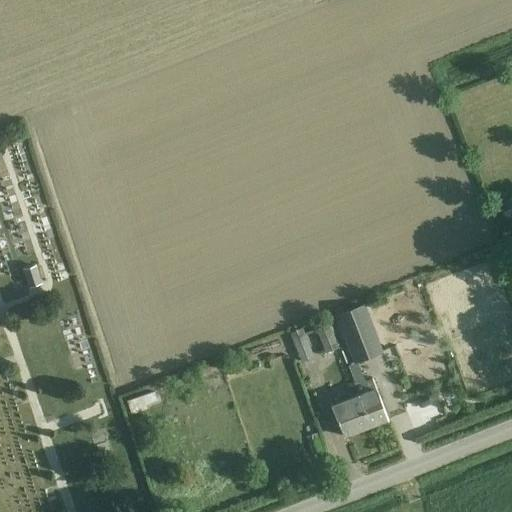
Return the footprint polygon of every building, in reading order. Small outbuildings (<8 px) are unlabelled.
[(36,265),(23,269),(29,287),(42,283),(36,265)] [(364,304),(336,315),(354,361),(382,350),(364,304)] [(316,328),(325,352),(337,347),(328,324),(316,328)] [(301,361),(313,356),(301,327),(290,332),(301,361)] [(375,387),(357,393),(370,427),(388,420),(375,387)] [(154,391),(127,401),(131,414),(147,408),(145,404),(157,400),(154,391)] [(370,427),(357,393),(332,404),(345,437),(370,427)]
